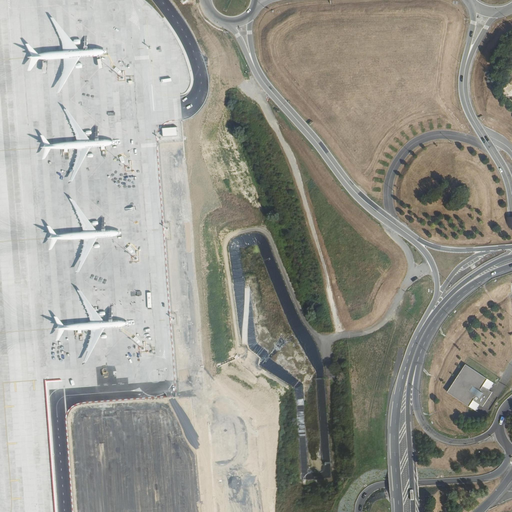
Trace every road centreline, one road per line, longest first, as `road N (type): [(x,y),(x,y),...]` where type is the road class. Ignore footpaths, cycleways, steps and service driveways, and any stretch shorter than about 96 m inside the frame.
road 1 (track): [(340,336),(292,159),(254,86),(262,79)]
road 2 (unclassified): [(253,64),(347,184),(406,232)]
road 3 (secondary): [(412,511),(412,370),(430,326),(451,303)]
road 4 (unclassified): [(498,425),(459,443),(438,437),(420,418),(418,365),(451,303)]
road 5 (track): [(335,509),(357,490),(362,438),(394,337),(392,312)]
road 6 (secondary): [(425,321),(397,401),(397,511)]
road 7 (unclassified): [(493,151),(452,134),(409,146),(388,189),(392,216),(406,232)]
road 8 (unclassified): [(507,447),(504,466),(485,478),(373,486),(358,511)]
road 9 (track): [(340,336),(380,327),(413,276),(432,262)]
